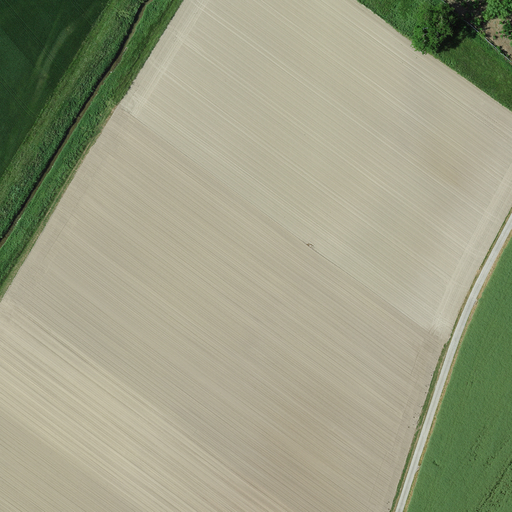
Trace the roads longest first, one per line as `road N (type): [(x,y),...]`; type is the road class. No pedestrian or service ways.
road 1 (track): [(511,247),(415,511)]
road 2 (track): [(111,0),(0,184)]
